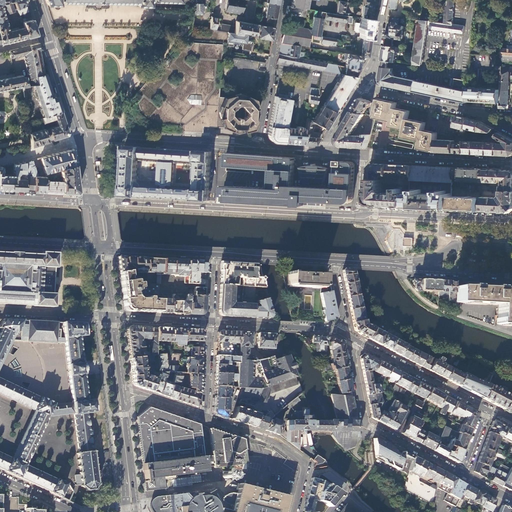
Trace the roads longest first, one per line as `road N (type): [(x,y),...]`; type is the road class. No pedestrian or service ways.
road 1 (residential): [(352,338),(367,426),(463,476)]
road 2 (primary): [(333,259),(511,273)]
road 3 (residential): [(206,417),(277,442),(304,463),(295,511)]
road 4 (tertiary): [(487,409),(352,338)]
road 5 (primary): [(511,220),(360,215)]
road 6 (tertiary): [(362,154),(511,162)]
road 7 (residential): [(283,0),(258,147)]
road 8 (primary): [(360,215),(216,208)]
road 9 (tertiary): [(346,334),(211,323)]
